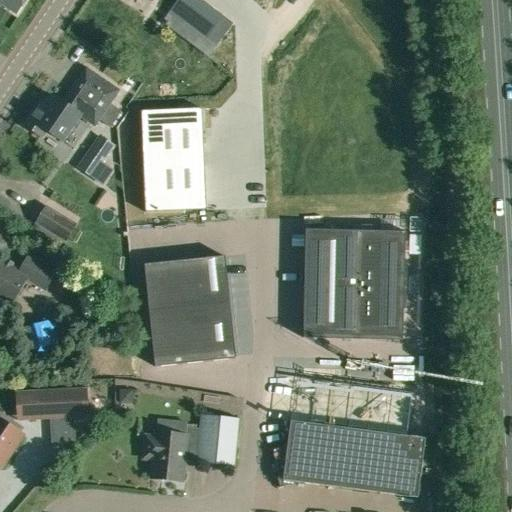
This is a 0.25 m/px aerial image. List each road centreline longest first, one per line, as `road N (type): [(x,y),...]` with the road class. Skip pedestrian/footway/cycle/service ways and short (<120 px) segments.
road 1 (primary): [(511,243),(493,0)]
road 2 (unclassified): [(211,511),(113,498),(58,511)]
